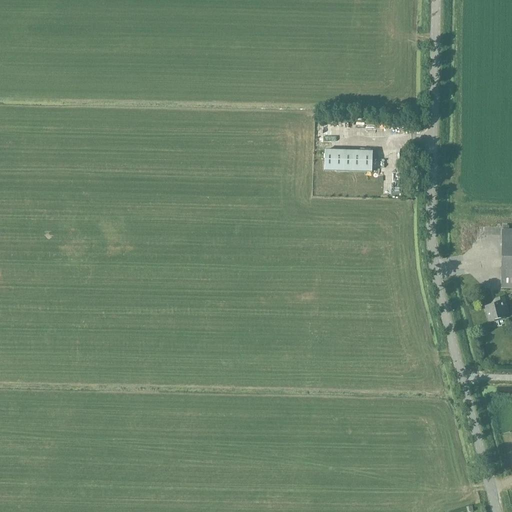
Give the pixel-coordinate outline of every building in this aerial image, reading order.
[(375,141),(376,131),(355,131),(355,123),(348,123),(348,140),(375,141)] [(325,151),(325,171),(372,173),(373,153),(325,151)] [(480,219),(479,234),(487,235),(488,219),(480,219)] [(511,230),(502,230),(501,288),(511,288),(511,230)] [(505,306),(503,298),(496,301),(497,305),(486,308),(491,323),(504,319),(501,307),(505,306)]
